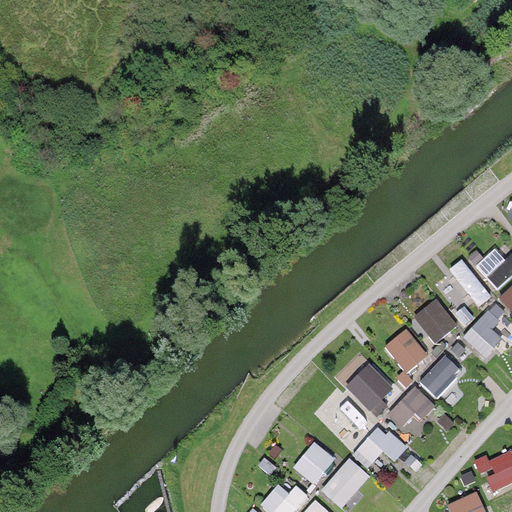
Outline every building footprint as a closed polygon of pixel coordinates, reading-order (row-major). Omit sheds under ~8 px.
[(503,289),(511,279),(511,256),(510,258),(500,248),(480,267),(503,289)] [(481,306),(494,298),(469,259),(456,268),(481,306)] [(418,317),(440,345),(463,326),(441,299),(418,317)] [(410,328),(388,348),(412,374),(434,354),(410,328)] [(451,354),(424,381),(441,399),(469,372),(451,354)] [(373,363),(350,386),(377,414),(401,390),(373,363)] [(393,415),(405,426),(419,412),(428,419),(440,405),(419,386),(393,415)] [(383,423),(357,456),(373,469),(386,451),(399,462),(412,446),(383,423)] [(319,440),(297,469),(320,486),(341,458),(319,440)] [(496,492),(511,484),(511,447),(482,461),(496,492)] [(355,458),(325,490),(346,509),(375,476),(355,458)] [(285,481),(265,504),(274,511),(299,511),(309,501),(285,481)] [(491,511),(481,490),(451,504),(454,511),(491,511)] [(332,511),(319,500),(308,511),(332,511)]
